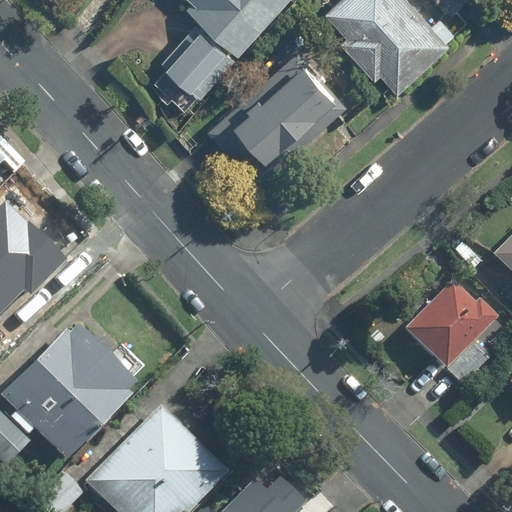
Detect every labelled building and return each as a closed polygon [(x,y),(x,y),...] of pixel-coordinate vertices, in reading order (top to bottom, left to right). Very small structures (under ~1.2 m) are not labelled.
[(186,0),(190,3),(184,9),(196,20),(156,64),(163,70),(149,86),(181,115),(284,0),(186,0)] [(325,0),(331,6),(317,19),(325,28),(331,23),(344,37),(337,43),(370,81),(376,75),(394,96),(448,42),(405,0),(325,0)] [(463,0),(432,0),(448,15),(463,0)] [(323,63),(328,58),(300,31),(258,72),(266,81),(206,134),(250,184),(297,141),(294,137),(326,109),(342,127),(364,104),(323,63)] [(25,277),(32,269),(0,238),(0,231),(4,228),(0,223),(0,343),(24,318),(27,321),(48,299),(25,277)] [(511,230),(482,260),(511,293),(511,230)] [(469,340),(491,319),(472,299),(463,308),(441,286),(391,335),(433,377),(438,372),(469,340)] [(0,390),(0,456),(22,435),(51,465),(124,392),(119,386),(144,361),(110,326),(89,348),(66,325),(0,390)] [(191,440),(207,423),(152,368),(24,498),(37,511),(58,511),(78,492),(98,511),(182,511),(223,471),(191,440)] [(511,374),(500,386),(511,400),(511,374)]
